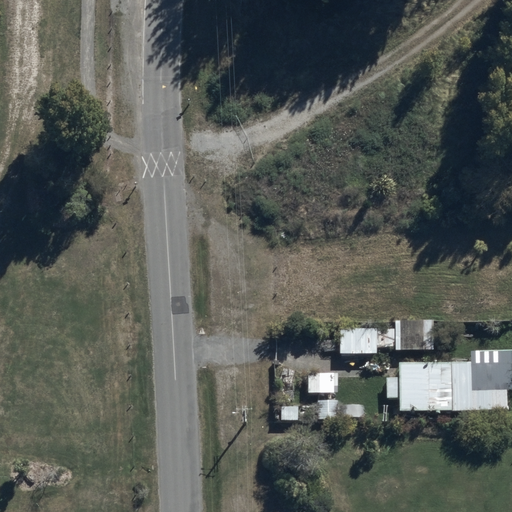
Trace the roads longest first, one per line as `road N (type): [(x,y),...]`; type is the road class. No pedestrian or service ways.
road 1 (residential): [(165,0),(177,511)]
road 2 (track): [(458,0),(400,49),(323,95),(242,128),(163,138)]
